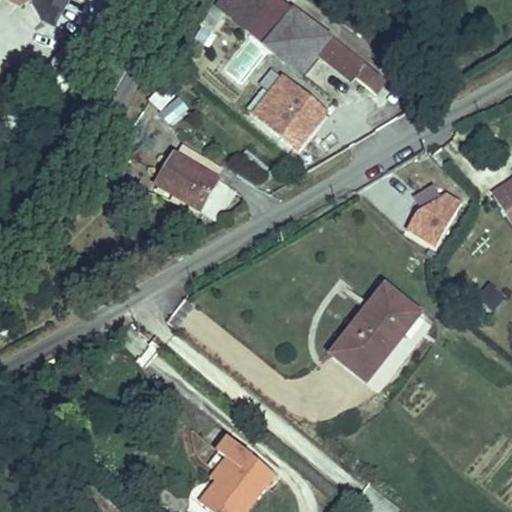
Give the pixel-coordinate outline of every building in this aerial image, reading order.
[(377,69),(374,73),(302,17),(275,50),(311,76),(325,58),(362,87),(365,83),(388,102),(401,90),(377,69)] [(244,88),(266,52),(245,39),(222,75),(244,88)] [(342,119),(299,85),(271,121),(313,155),(342,119)] [(220,215),(237,183),(192,160),(175,192),(220,215)] [(436,175),(420,196),(450,217),(466,197),(436,175)] [(234,223),(251,190),(237,183),(220,215),(234,223)] [(397,300),(345,369),(382,397),(433,327),(397,300)] [(6,320),(0,324),(0,355),(23,336),(6,320)] [(245,480),(231,498),(219,511),(277,511),(292,493),(245,456),(233,470),(238,474),(245,480)] [(224,493),(231,498),(245,480),(238,474),(224,493)]
